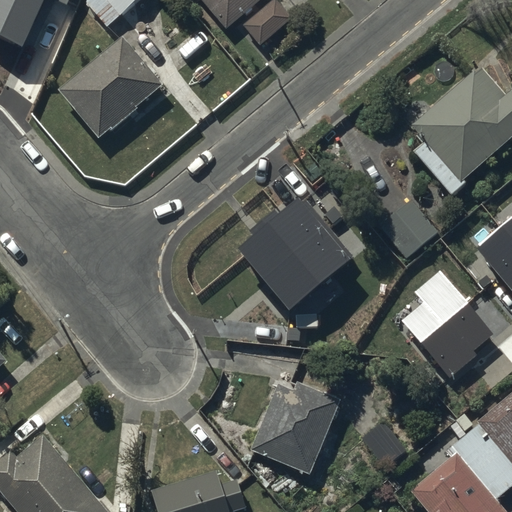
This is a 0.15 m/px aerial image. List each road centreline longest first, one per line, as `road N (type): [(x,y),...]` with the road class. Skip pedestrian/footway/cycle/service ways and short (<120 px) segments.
road 1 (residential): [(418,0),(89,278)]
road 2 (residential): [(0,174),(89,278)]
